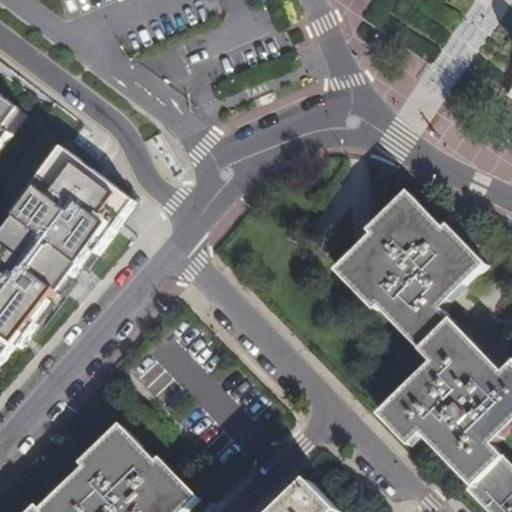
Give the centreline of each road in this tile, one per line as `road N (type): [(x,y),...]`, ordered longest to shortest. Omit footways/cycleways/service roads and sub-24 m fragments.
road 1 (residential): [(0,37),(128,135),(193,225)]
road 2 (residential): [(0,447),(174,247)]
road 3 (residential): [(174,247),(340,413)]
road 4 (unclassified): [(353,123),(511,199)]
road 5 (residential): [(340,413),(238,511)]
road 6 (residential): [(340,413),(436,511)]
road 7 (unclassified): [(353,123),(228,174)]
road 8 (unclassified): [(313,0),(353,123)]
